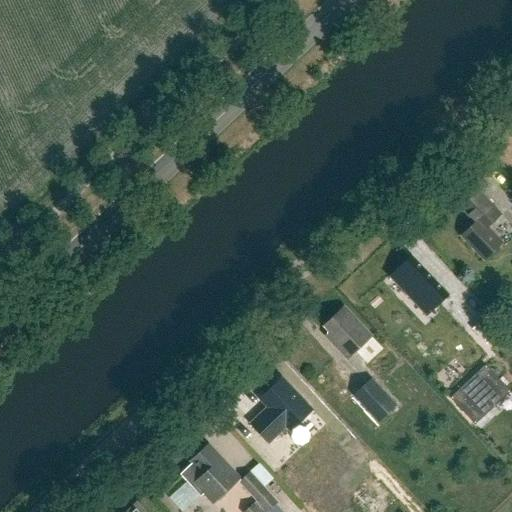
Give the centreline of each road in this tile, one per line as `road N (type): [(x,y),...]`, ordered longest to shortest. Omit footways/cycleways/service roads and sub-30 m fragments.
road 1 (unclassified): [(45,511),(511,69)]
road 2 (tertiary): [(345,0),(0,324)]
